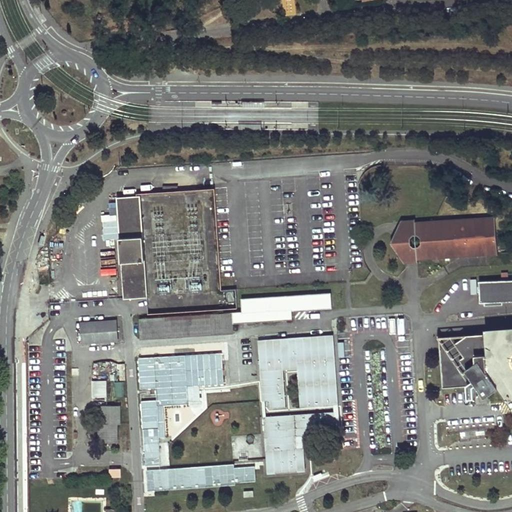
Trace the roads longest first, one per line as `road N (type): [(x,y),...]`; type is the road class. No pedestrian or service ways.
road 1 (tertiary): [(511,104),(144,92)]
road 2 (secondary): [(5,347),(20,245),(50,167)]
road 3 (unknown): [(302,319),(128,339)]
road 4 (secondary): [(5,347),(7,511)]
